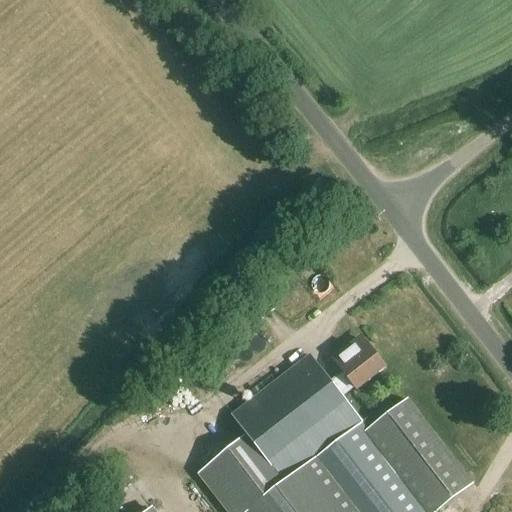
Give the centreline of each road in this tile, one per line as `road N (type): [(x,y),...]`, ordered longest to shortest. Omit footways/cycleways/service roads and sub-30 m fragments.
road 1 (tertiary): [(395,207),(220,0)]
road 2 (tertiary): [(511,356),(395,207)]
road 3 (unclassified): [(395,207),(511,120)]
